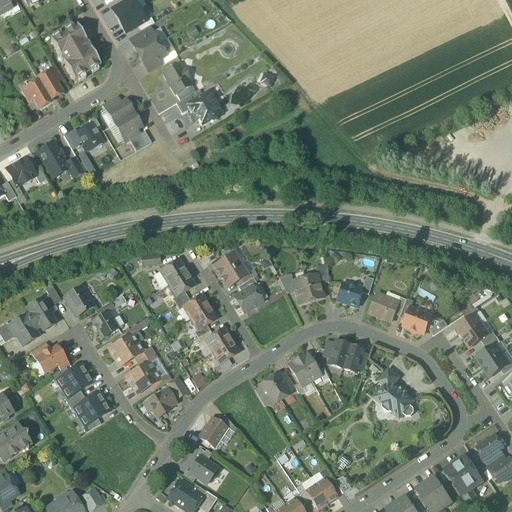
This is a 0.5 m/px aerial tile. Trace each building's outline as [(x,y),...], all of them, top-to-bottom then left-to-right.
[(5,0),(0,0),(0,16),(0,17),(17,7),(16,5),(11,8),(5,0)] [(111,11),(118,23),(139,11),(132,0),(129,0),(122,5),(111,11)] [(146,22),(139,11),(118,23),(126,35),(135,29),(146,22)] [(146,22),(135,29),(139,35),(143,32),(154,25),(151,20),(146,22)] [(76,26),(50,41),(74,82),(100,67),(76,26)] [(139,35),(129,40),(132,46),(146,37),(143,32),(139,35)] [(132,46),(139,58),(159,45),(152,34),(146,37),(132,46)] [(159,45),(139,58),(145,69),(146,69),(160,61),(166,57),(159,45)] [(160,61),(146,69),(149,74),(163,66),(160,61)] [(184,71),(183,72),(179,66),(174,69),(169,68),(168,72),(163,75),(175,96),(176,96),(191,87),(187,80),(189,79),(184,71)] [(61,81),(54,70),(49,73),(56,84),(61,81)] [(49,73),(37,80),(38,82),(50,102),(50,101),(62,94),(56,84),(49,73)] [(260,84),(270,89),(275,79),(265,74),(260,84)] [(38,82),(26,89),(33,100),(39,110),(51,103),(50,101),(50,102),(38,82)] [(191,87),(176,96),(180,103),(189,97),(195,94),(191,87)] [(26,89),(21,92),(28,103),(33,100),(26,89)] [(192,102),(184,108),(187,113),(189,117),(192,116),(196,123),(198,121),(202,127),(209,123),(212,123),(216,121),(217,118),(211,108),(215,105),(208,93),(192,102)] [(189,97),(180,103),(175,105),(182,116),(187,113),(184,108),(192,102),(189,97)] [(117,99),(103,107),(107,113),(121,105),(117,99)] [(121,105),(107,113),(114,126),(133,115),(126,102),(121,105)] [(133,115),(114,126),(122,138),(136,130),(136,131),(141,127),(133,115)] [(100,129),(94,119),(89,122),(91,126),(91,125),(95,132),(100,129)] [(91,126),(77,134),(83,145),(82,148),(85,152),(89,153),(92,151),(93,148),(102,143),(95,132),(91,125),(91,126)] [(136,130),(122,138),(126,145),(129,142),(139,136),(136,131),(136,130)] [(139,136),(129,142),(136,154),(152,145),(145,133),(139,136)] [(61,153),(59,154),(53,144),(50,146),(48,145),(46,146),(46,149),(44,150),(42,149),(41,150),(41,152),(37,154),(51,177),(59,172),(60,174),(62,175),(67,172),(69,171),(65,165),(62,159),(64,158),(61,153)] [(76,159),(65,165),(69,171),(67,172),(72,182),(85,174),(76,159)] [(31,170),(25,160),(6,171),(12,181),(16,188),(17,188),(22,185),(23,186),(31,182),(30,180),(34,178),(35,177),(31,170)] [(46,182),(37,166),(31,170),(35,177),(34,178),(39,186),(46,182)] [(16,188),(12,181),(7,184),(16,200),(22,196),(17,188),(16,188)] [(7,185),(0,188),(0,189),(5,197),(4,197),(8,204),(16,200),(7,185)] [(232,250),(222,256),(225,262),(234,256),(237,255),(234,250),(232,250)] [(225,262),(215,268),(221,278),(240,266),(234,256),(225,262)] [(158,257),(142,260),(142,267),(159,264),(158,257)] [(179,262),(160,273),(169,287),(187,275),(179,262)] [(240,266),(221,278),(228,288),(238,282),(247,276),(246,276),(240,266)] [(327,266),(314,269),(317,277),(317,276),(320,286),(328,284),(327,266)] [(253,272),(246,276),(247,276),(238,282),(241,287),(253,280),(256,277),(253,272)] [(160,273),(153,278),(162,291),(169,287),(160,273)] [(187,275),(169,287),(176,298),(176,299),(184,294),(195,287),(187,275)] [(291,276),(278,279),(286,295),(295,293),(292,283),(293,283),(291,276)] [(317,277),(305,280),(311,303),(324,300),(320,286),(317,276),(317,277)] [(366,279),(363,289),(364,290),(362,294),(369,297),(374,281),(366,279)] [(241,287),(238,289),(241,295),(252,288),(253,289),(257,286),(253,280),(241,287)] [(293,283),(292,283),(295,293),(299,307),(311,303),(305,280),(293,283)] [(349,287),(342,285),(336,303),(349,307),(350,306),(358,308),(362,294),(364,290),(363,289),(356,287),(353,290),(349,289),(349,287)] [(241,295),(234,299),(244,314),(262,303),(253,289),(252,288),(241,295)] [(61,302),(53,289),(46,293),(54,306),(61,302)] [(81,289),(64,300),(76,318),(93,308),(81,289)] [(184,294),(176,299),(176,298),(172,301),(176,306),(187,299),(184,294)] [(398,304),(377,296),(369,315),(391,324),(394,316),(399,304),(398,304)] [(54,306),(48,297),(43,300),(52,314),(57,311),(54,306)] [(191,304),(183,309),(190,320),(209,309),(202,297),(191,304)] [(187,299),(176,306),(179,311),(183,309),(191,304),(187,299)] [(407,302),(400,299),(398,304),(399,304),(394,316),(400,318),(407,302)] [(36,308),(29,312),(28,309),(27,310),(30,315),(25,318),(26,319),(19,324),(17,322),(9,327),(8,327),(15,339),(18,339),(23,347),(39,338),(34,330),(33,330),(34,326),(38,324),(43,333),(55,325),(50,315),(52,314),(43,300),(34,305),(36,308)] [(110,304),(96,313),(100,319),(108,314),(114,311),(110,304)] [(209,309),(190,320),(198,332),(206,327),(217,321),(209,309)] [(476,309),(464,317),(467,322),(475,316),(476,317),(480,314),(476,309)] [(431,318),(410,310),(403,328),(424,336),(431,318)] [(108,314),(100,319),(92,324),(102,340),(118,330),(108,314)] [(467,322),(455,330),(462,340),(482,326),(476,317),(475,316),(467,322)] [(444,321),(429,331),(433,338),(448,328),(444,321)] [(7,324),(0,327),(0,337),(5,345),(15,338),(15,339),(8,327),(9,327),(7,324)] [(482,326),(462,340),(469,350),(480,342),(489,336),(488,336),(482,326)] [(136,327),(121,336),(124,341),(132,336),(133,336),(139,332),(136,327)] [(206,327),(198,332),(194,334),(198,339),(210,332),(206,327)] [(213,337),(205,342),(212,354),(231,342),(224,330),(213,337)] [(198,339),(196,340),(199,346),(205,342),(213,337),(210,332),(198,339)] [(489,336),(480,342),(484,347),(496,339),(493,333),(488,336),(489,336)] [(124,341),(108,351),(114,359),(138,345),(133,336),(132,336),(124,341)] [(496,339),(484,347),(487,352),(495,346),(496,347),(500,344),(496,339)] [(231,342),(212,354),(220,366),(228,361),(238,354),(231,342)] [(330,360),(328,366),(356,375),(358,370),(362,355),(363,353),(335,343),(334,346),(330,360)] [(45,344),(30,354),(35,361),(36,361),(35,360),(44,355),(42,353),(48,350),(49,350),(45,344)] [(328,344),(323,358),(330,360),(334,346),(328,344)] [(138,345),(114,359),(119,368),(135,359),(143,353),(138,345)] [(487,352),(475,360),(482,370),(502,356),(496,347),(495,346),(487,352)] [(57,347),(49,352),(48,350),(42,353),(44,355),(35,360),(36,361),(44,375),(57,367),(66,362),(66,361),(57,347)] [(150,349),(143,353),(135,359),(138,364),(153,354),(150,349)] [(153,354),(138,364),(141,369),(150,364),(156,360),(153,354)] [(307,355),(297,361),(311,384),(321,378),(307,355)] [(369,358),(362,355),(358,370),(364,372),(369,358)] [(502,356),(482,370),(489,380),(500,372),(509,366),(502,356)] [(66,362),(57,367),(61,372),(70,366),(66,361),(66,362)] [(228,361),(220,366),(212,370),(216,376),(231,366),(228,361)] [(311,384),(297,361),(288,367),(298,384),(302,390),(311,384)] [(511,363),(509,366),(500,372),(504,377),(511,371),(511,363)] [(141,369),(125,378),(131,387),(155,372),(150,364),(141,369)] [(81,392),(92,385),(81,367),(69,375),(57,382),(68,400),(81,392)] [(57,382),(69,375),(66,370),(51,379),(54,384),(57,382)] [(323,370),(318,373),(321,378),(323,383),(328,380),(323,370)] [(155,372),(131,387),(136,396),(152,386),(160,381),(155,372)] [(193,378),(197,389),(207,385),(202,374),(193,378)] [(397,381),(387,374),(379,383),(384,387),(389,391),(393,386),(397,381)] [(279,375),(268,381),(281,402),(291,395),(290,393),(289,393),(280,378),(279,375)] [(295,390),(285,375),(280,378),(289,393),(290,393),(295,390)] [(167,377),(160,381),(152,386),(155,392),(167,384),(170,382),(167,377)] [(511,378),(502,385),(511,399),(511,378)] [(185,395),(176,379),(170,382),(167,384),(171,390),(177,399),(177,400),(185,395)] [(281,402),(268,381),(258,388),(260,390),(269,405),(271,408),(281,402)] [(298,384),(293,387),(300,398),(305,394),(302,390),(298,384)] [(393,386),(389,391),(384,387),(374,400),(382,406),(385,405),(391,410),(392,414),(399,420),(403,415),(406,418),(411,418),(414,414),(413,410),(409,407),(413,403),(393,386)] [(171,390),(161,396),(160,395),(148,403),(153,412),(157,419),(170,411),(169,409),(175,405),(173,401),(177,399),(171,390)] [(269,405),(260,390),(255,393),(264,409),(269,405)] [(69,407),(84,398),(81,392),(68,400),(65,402),(68,407),(69,407)] [(98,421),(110,413),(99,395),(87,403),(74,410),(85,428),(98,421)] [(1,397),(0,397),(0,423),(13,415),(1,397)] [(74,410),(87,403),(84,398),(69,407),(72,412),(74,410)] [(153,412),(148,403),(143,406),(148,414),(153,412)] [(221,425),(212,419),(198,439),(214,450),(218,452),(222,445),(219,442),(227,430),(221,425)] [(236,431),(225,419),(221,425),(227,430),(234,434),(236,431)] [(100,425),(98,421),(85,428),(82,430),(85,434),(100,425)] [(17,427),(0,437),(0,457),(4,464),(22,452),(21,451),(26,448),(27,449),(31,447),(25,438),(26,434),(21,433),(17,427)] [(495,437),(487,442),(485,442),(482,443),(481,446),(476,450),(484,461),(499,451),(499,452),(503,449),(495,437)] [(200,459),(207,464),(212,456),(202,449),(197,457),(200,459)] [(499,451),(484,461),(482,462),(486,468),(503,457),(499,452),(499,451)] [(503,457),(486,468),(490,474),(492,473),(507,463),(507,462),(503,457)] [(465,458),(444,471),(462,498),(472,491),(482,484),(465,458)] [(208,487),(218,472),(207,464),(200,459),(190,474),(196,478),(208,487)] [(507,463),(492,473),(500,484),(505,481),(507,482),(510,480),(511,477),(511,476),(511,463),(510,460),(507,462),(507,463)] [(335,484),(325,470),(319,475),(323,481),(325,480),(330,487),(335,484)] [(192,484),(196,478),(190,474),(186,472),(182,477),(192,484)] [(0,480),(0,500),(3,505),(4,506),(9,503),(18,497),(6,477),(0,480)] [(452,505),(434,478),(415,491),(429,511),(441,511),(443,511),(452,505)] [(330,487),(325,480),(323,481),(315,487),(327,505),(337,499),(330,487)] [(194,492),(179,482),(173,491),(173,490),(172,491),(173,491),(167,500),(184,511),(193,511),(197,508),(203,498),(194,492),(195,492),(194,491),(194,492)] [(305,493),(301,486),(295,490),(299,495),(305,505),(310,501),(305,493)] [(305,493),(310,501),(317,511),(327,505),(315,487),(305,493)] [(472,491),(462,498),(468,506),(478,499),(472,491)] [(94,492),(81,499),(89,511),(91,511),(102,505),(94,492)] [(208,511),(217,500),(206,493),(203,498),(197,508),(202,511),(208,511)] [(65,496),(62,498),(60,500),(59,502),(58,503),(60,507),(53,511),(82,511),(71,495),(70,495),(67,495),(65,496)] [(305,505),(299,495),(294,499),(295,500),(300,508),(305,505)] [(414,511),(405,498),(386,510),(387,511),(414,511)] [(295,500),(285,507),(288,511),(302,511),(300,508),(295,500)] [(3,505),(0,506),(0,509),(1,511),(5,511),(12,508),(9,503),(4,506),(3,505)]
